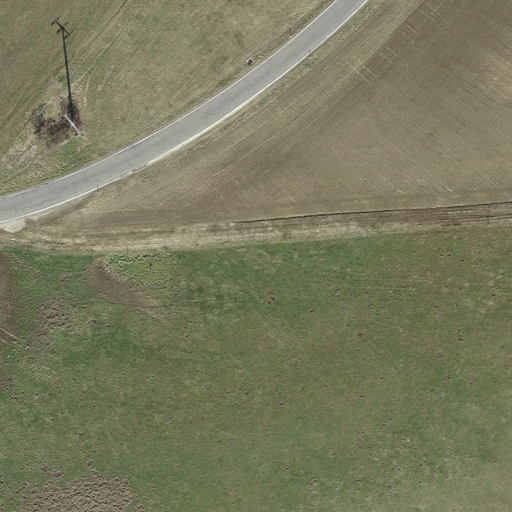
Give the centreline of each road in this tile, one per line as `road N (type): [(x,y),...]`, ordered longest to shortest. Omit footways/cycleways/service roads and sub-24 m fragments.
road 1 (track): [(24,204),(65,241),(511,206)]
road 2 (tertiary): [(0,209),(77,186),(157,146),(270,70),(348,0)]
road 3 (track): [(0,155),(108,0)]
